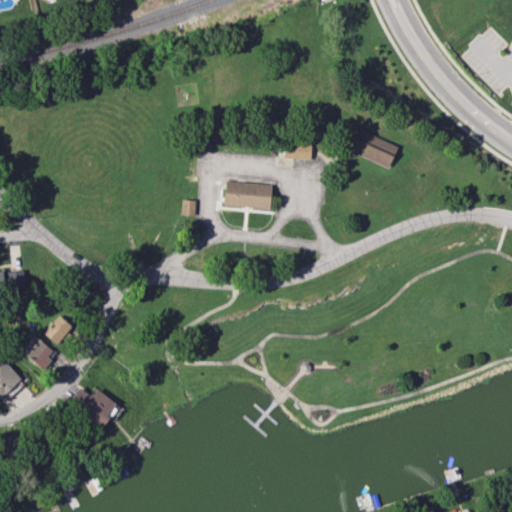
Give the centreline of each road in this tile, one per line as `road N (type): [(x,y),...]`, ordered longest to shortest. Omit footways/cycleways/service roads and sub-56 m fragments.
road 1 (residential): [(119,276),(267,278),(327,262),(421,220),(511,216)]
road 2 (residential): [(0,419),(34,407),(66,379),(90,347),(119,276)]
road 3 (secondary): [(511,138),(459,103),(391,0)]
road 4 (residential): [(0,197),(78,265),(119,276)]
